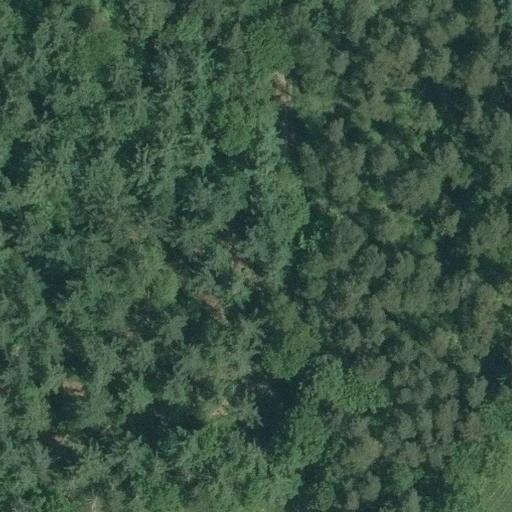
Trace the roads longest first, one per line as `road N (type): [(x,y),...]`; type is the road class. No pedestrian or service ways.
road 1 (track): [(275,0),(301,511)]
road 2 (track): [(282,133),(0,167)]
